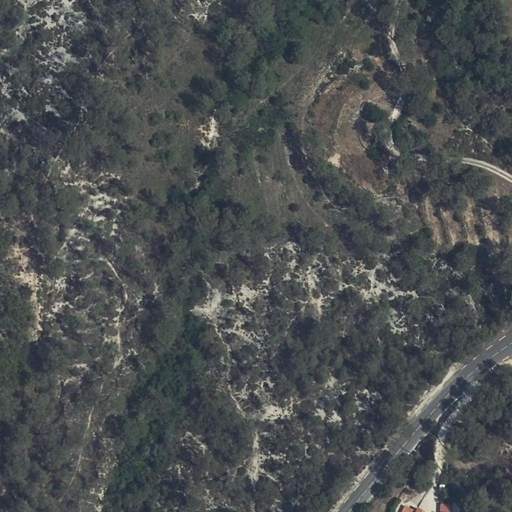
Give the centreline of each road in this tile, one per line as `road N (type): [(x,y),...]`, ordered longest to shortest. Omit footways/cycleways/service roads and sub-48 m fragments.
road 1 (track): [(511,181),(489,167),(407,156),(382,142),(404,81),(389,33),(399,0)]
road 2 (tertiary): [(348,511),(433,408),(511,341)]
